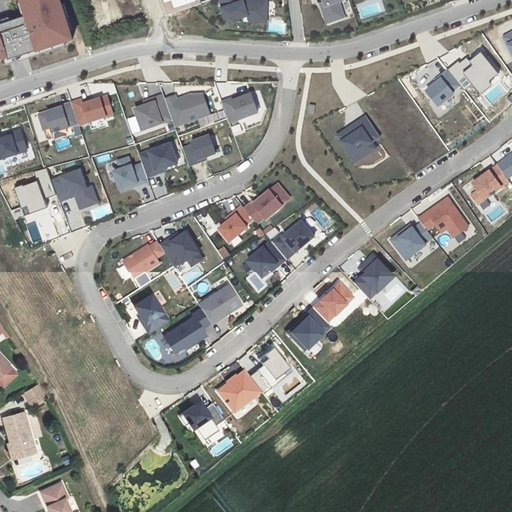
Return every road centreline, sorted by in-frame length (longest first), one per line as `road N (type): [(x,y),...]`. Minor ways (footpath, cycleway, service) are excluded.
road 1 (residential): [(291,54),(274,133),(252,163),(90,244),(86,275),(145,383),(171,386),(195,374),(276,299),(511,122)]
road 2 (track): [(109,511),(54,396),(0,308)]
road 3 (residential): [(291,54),(331,54),(490,0)]
road 4 (residential): [(0,94),(158,43)]
road 5 (residential): [(158,43),(291,54)]
